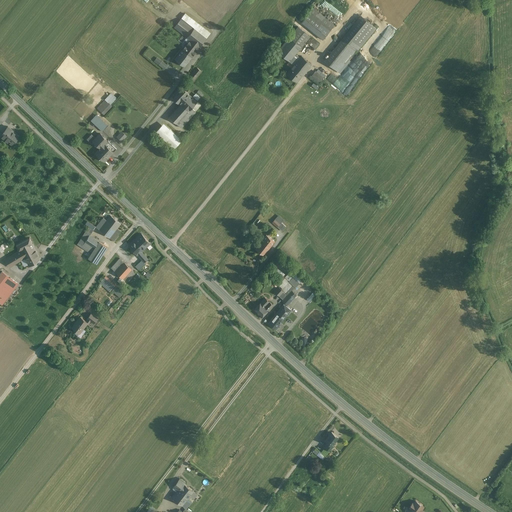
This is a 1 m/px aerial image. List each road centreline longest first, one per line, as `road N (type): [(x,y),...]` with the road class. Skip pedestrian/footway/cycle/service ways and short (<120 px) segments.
road 1 (secondary): [(141,217),(313,379),(489,511)]
road 2 (unclassified): [(141,217),(0,401)]
road 3 (track): [(271,340),(137,511)]
road 4 (secondary): [(0,82),(141,217)]
